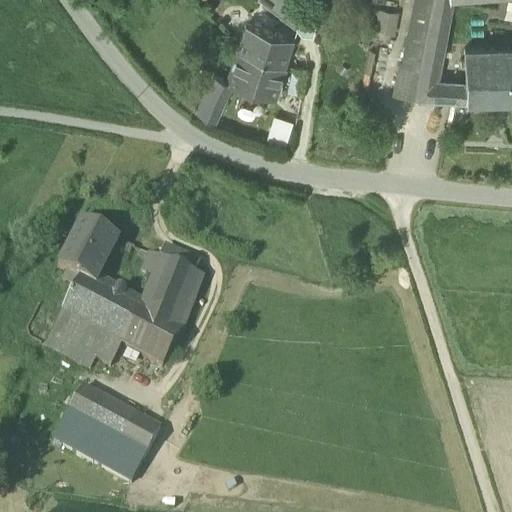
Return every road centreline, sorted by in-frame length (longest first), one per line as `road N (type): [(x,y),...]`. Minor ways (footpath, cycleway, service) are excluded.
road 1 (residential): [(511,198),(283,171),(190,142),(73,0)]
road 2 (track): [(390,187),(491,511)]
road 3 (track): [(154,250),(185,181),(190,142),(131,140),(0,114)]
